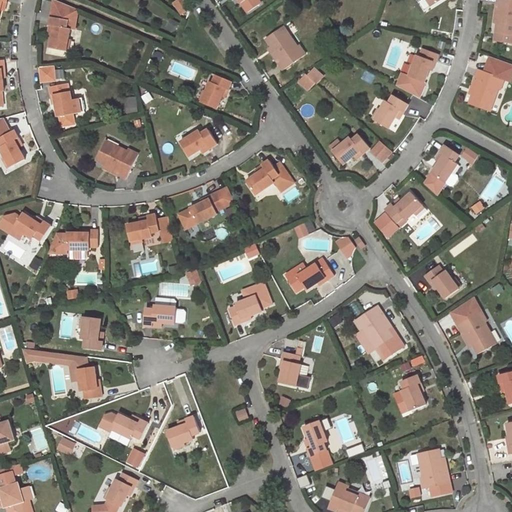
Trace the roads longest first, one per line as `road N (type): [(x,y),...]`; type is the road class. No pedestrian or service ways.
road 1 (residential): [(30,0),(31,105),(64,188),(82,198),(159,193),(198,180),(287,123)]
road 2 (residential): [(383,262),(448,364),(475,443),(485,511)]
road 3 (residential): [(240,347),(300,322),(383,262)]
road 4 (residential): [(205,0),(287,123)]
road 5 (residential): [(240,347),(287,476)]
road 6 (residential): [(440,114),(403,165),(344,206)]
road 7 (residential): [(472,0),(473,22),(440,114)]
